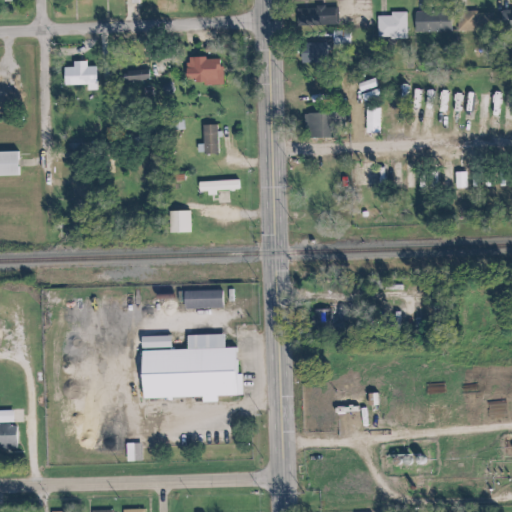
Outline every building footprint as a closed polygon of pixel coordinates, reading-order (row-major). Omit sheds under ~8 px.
[(309,6),(310,24),(350,24),(348,5),(309,6)] [(511,12),(500,13),(500,29),(511,28),(511,12)] [(414,33),(446,33),(446,14),(414,14),(414,33)] [(460,32),(493,32),(493,14),(460,14),(460,32)] [(406,39),(406,16),(377,16),(377,39),(406,39)] [(350,32),(332,32),(332,48),(350,48),(350,32)] [(313,48),(314,65),(334,64),(333,52),(344,51),(344,38),(319,39),(320,48),(313,48)] [(300,64),(328,64),(328,45),(300,45),(300,64)] [(201,55),(201,60),(198,60),(198,75),(214,75),(224,78),(223,79),(215,79),(217,84),(234,84),(234,56),(215,57),(215,52),(205,52),(201,55)] [(86,58),(99,58),(100,64),(110,64),(111,83),(77,84),(76,65),(86,64),(86,58)] [(139,68),(140,79),(163,78),(162,67),(139,68)] [(122,81),(149,83),(149,73),(123,71),(122,81)] [(361,84),(363,91),(376,88),(374,81),(361,84)] [(474,121),(474,94),(454,94),(454,120),(474,121)] [(366,110),(366,135),(380,135),(380,110),(366,110)] [(317,112),(317,126),(324,126),(324,138),(345,137),(344,111),(317,112)] [(214,123),(217,155),(232,155),(230,132),(229,122),(214,123)] [(202,155),(218,155),(218,126),(202,126),(202,155)] [(68,156),(111,156),(111,144),(68,144),(68,156)] [(0,148),(0,176),(31,175),(30,161),(29,148),(0,148)] [(467,173),(455,173),(455,189),(467,189),(467,173)] [(311,207),(329,207),(329,174),(311,174),(311,207)] [(211,180),(212,192),(222,191),(251,189),(250,177),(211,180)] [(85,183),(86,215),(97,215),(96,183),(85,183)] [(84,186),(71,186),(71,206),(84,206),(84,186)] [(181,209),(182,232),(205,233),(204,209),(181,209)] [(190,233),(190,211),(173,211),(173,233),(190,233)] [(179,290),(180,309),(219,308),(219,289),(179,290)] [(310,309),(310,333),(344,333),(344,309),(310,309)] [(137,350),(139,401),(237,397),(233,346),(222,346),(221,334),(183,333),(185,348),(137,350)] [(481,420),(479,403),(461,405),(463,422),(481,420)] [(427,423),(445,423),(445,409),(427,409),(427,423)] [(0,424),(0,447),(13,447),(12,424),(0,424)] [(451,458),(469,457),(468,441),(450,442),(451,458)] [(122,443),(124,462),(137,461),(137,442),(122,443)]
